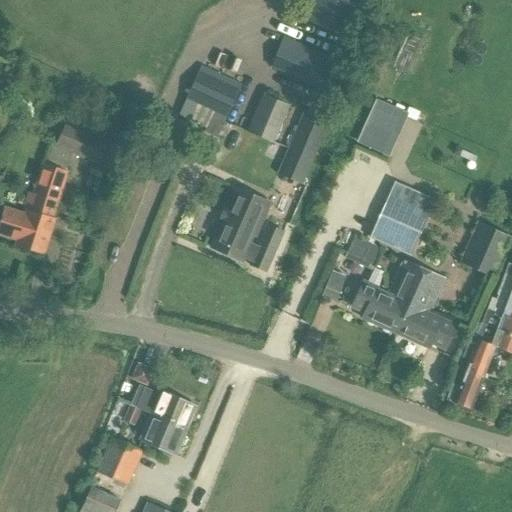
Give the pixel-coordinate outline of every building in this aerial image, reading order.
[(354,40),(370,0),(305,0),(298,18),(354,40)] [(270,69),(339,96),(352,64),(283,37),(270,69)] [(204,132),(217,138),(242,84),(201,65),(181,108),(209,121),(204,132)] [(290,105),(262,93),(246,131),(274,142),(290,105)] [(304,109),(276,175),(302,185),(329,120),(304,109)] [(42,164),(43,165),(34,193),(29,191),(23,211),(27,212),(25,216),(4,209),(0,222),(0,234),(18,240),(16,245),(43,253),(54,219),(47,217),(50,206),(55,207),(66,172),(72,150),(118,171),(126,152),(68,126),(60,145),(49,141),(42,164)] [(407,254),(413,240),(433,197),(393,179),(367,235),(407,254)] [(244,259),(250,262),(249,264),(266,272),(280,239),(263,231),(255,251),(248,248),(253,237),(256,238),(271,203),(233,186),(223,210),(219,217),(223,219),(211,248),(240,261),(243,262),(244,259)] [(459,263),(476,270),(493,278),(511,237),(477,222),(459,263)] [(353,234),(345,251),(370,263),(378,245),(353,234)] [(402,260),(387,292),(385,296),(405,305),(408,299),(413,301),(415,295),(434,304),(445,278),(406,260),(405,261),(402,260)] [(506,273),(504,272),(502,279),(511,283),(511,265),(509,265),(506,273)] [(324,293),(338,298),(347,273),(333,268),(324,293)] [(496,295),(497,295),(507,298),(511,300),(511,283),(502,279),(499,288),(496,295)] [(357,302),(367,307),(362,317),(395,332),(396,332),(407,306),(405,305),(385,296),(387,292),(378,288),(366,283),(357,302)] [(407,306),(396,332),(429,347),(430,344),(445,351),(456,326),(429,314),(432,307),(434,304),(415,295),(413,301),(408,299),(405,305),(407,306)] [(496,300),(491,298),(487,308),(511,317),(511,300),(507,298),(497,295),(496,300)] [(511,317),(487,308),(481,323),(483,324),(511,335),(511,317)] [(478,336),(476,339),(495,347),(511,353),(511,335),(483,324),(481,323),(479,327),(471,325),(469,332),(478,336)] [(466,346),(457,368),(464,371),(483,378),(495,347),(476,339),(473,349),(466,346)] [(154,370),(137,363),(130,379),(147,386),(154,370)] [(445,400),(452,402),(471,410),(483,378),(464,371),(458,385),(452,383),(445,400)] [(194,406),(161,391),(160,395),(138,386),(130,404),(141,409),(152,413),(186,427),(194,406)] [(141,409),(130,404),(124,420),(134,424),(141,409)] [(140,440),(174,455),(186,427),(152,413),(140,440)] [(95,472),(127,486),(142,450),(110,436),(95,472)] [(90,486),(81,507),(78,511),(113,511),(120,499),(90,486)]
